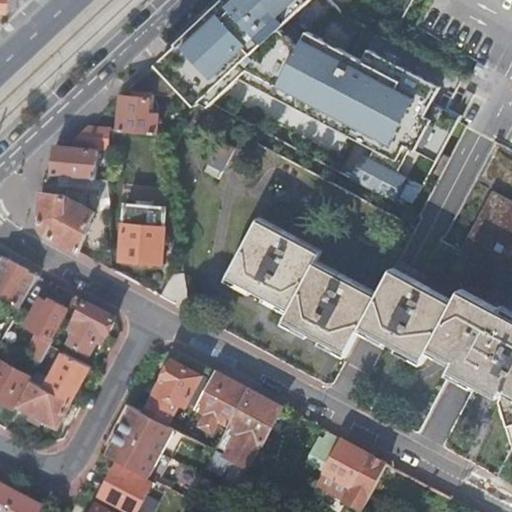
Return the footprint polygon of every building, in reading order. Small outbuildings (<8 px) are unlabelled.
[(210,0),(149,57),(158,65),(180,88),(198,106),(210,106),(237,82),(388,159),(396,142),(407,149),(423,119),(415,115),(430,87),(359,49),(354,59),(296,31),(286,45),(270,28),(300,0),(210,0)] [(511,0),(415,0),(398,32),(474,75),(471,79),(469,80),(467,80),(461,90),(450,110),(475,124),(384,297),(322,264),(327,253),(263,219),(232,278),(296,312),(291,322),(354,355),(368,329),(382,336),(432,362),(437,353),(461,366),(457,374),(507,401),(502,410),(510,435),(511,434),(511,0)] [(158,80),(178,90),(180,88),(166,73),(158,65),(151,72),(158,80)] [(152,96),(160,97),(158,80),(151,72),(131,91),(134,94),(133,99),(124,98),(122,99),(119,132),(158,137),(159,117),(150,116),(152,96)] [(158,80),(160,97),(170,98),(178,90),(158,80)] [(100,153),(110,154),(110,131),(90,129),(75,143),(74,150),(100,153)] [(57,148),(53,176),(97,181),(100,153),(74,150),(57,148)] [(360,152),(346,175),(391,201),(404,177),(360,152)] [(45,235),(80,254),(95,214),(66,197),(43,194),(40,220),(45,235)] [(169,210),(129,205),(122,261),(163,265),(169,210)] [(0,296),(21,308),(38,277),(2,258),(0,261),(0,296)] [(162,298),(190,313),(185,274),(173,276),(162,298)] [(25,327),(52,340),(68,310),(51,301),(45,311),(36,306),(25,327)] [(117,320),(85,302),(76,319),(77,320),(69,335),(74,337),(70,345),(90,355),(98,342),(102,333),(108,336),(117,320)] [(102,333),(98,342),(103,345),(108,336),(102,333)] [(46,388),(72,403),(91,368),(65,354),(46,388)] [(197,409),(211,383),(202,378),(203,377),(173,360),(145,414),(168,426),(180,403),(187,407),(188,405),(196,409),(197,409)] [(0,366),(0,401),(14,410),(32,378),(3,362),(0,366)] [(250,390),(217,372),(211,383),(197,409),(207,414),(201,426),(214,433),(220,422),(230,427),(250,390)] [(46,388),(33,381),(19,406),(58,428),(72,403),(46,388)] [(284,408),(250,390),(230,427),(216,452),(248,469),(262,445),(264,446),(284,408)] [(145,414),(128,405),(102,453),(155,481),(181,433),(168,426),(145,414)] [(301,457),(326,470),(342,439),(321,428),(318,434),(314,432),(301,457)] [(388,464),(371,454),(342,439),(326,470),(324,472),(317,485),(364,510),(388,464)] [(119,465),(102,495),(131,511),(137,511),(153,484),(119,465)] [(7,511),(18,493),(0,483),(0,511),(7,511)] [(41,511),(44,507),(18,493),(7,511),(41,511)] [(98,501),(117,511),(131,511),(102,495),(98,501)]
